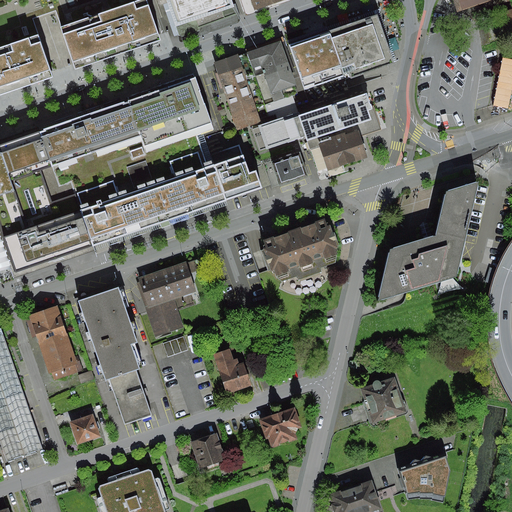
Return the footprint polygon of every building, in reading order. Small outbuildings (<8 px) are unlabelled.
[(144,0),(141,0),(60,28),(75,71),(160,42),(144,0)] [(160,0),(174,38),(236,17),(230,0),(160,0)] [(253,0),(257,10),(284,0),(253,0)] [(454,0),(458,11),(487,0),(454,0)] [(377,16),(331,32),(346,76),(348,74),(350,78),(394,62),(377,16)] [(346,76),(331,32),(292,46),(305,90),(346,76)] [(37,34),(0,46),(0,96),(52,79),(37,34)] [(283,41),(248,53),(265,105),(269,118),(275,115),(278,119),(298,112),(292,96),(299,94),(295,86),(298,85),(283,41)] [(248,53),(216,64),(238,130),(257,124),(261,120),(257,108),(265,105),(248,53)] [(109,109),(41,133),(53,170),(144,137),(148,148),(213,125),(196,78),(158,92),(109,109)] [(363,94),(296,116),(304,141),(306,140),(309,149),(318,147),(326,171),(366,158),(359,137),(381,130),(373,106),(368,108),(363,94)] [(79,192),(218,144),(213,125),(148,148),(144,137),(53,170),(59,188),(76,182),(79,192)] [(289,145),(286,125),(264,128),(267,148),(289,145)] [(53,170),(41,133),(0,146),(0,225),(16,272),(97,245),(79,192),(76,182),(59,188),(53,170)] [(218,144),(79,192),(97,245),(236,198),(223,159),(218,144)] [(223,159),(236,198),(276,184),(270,167),(262,169),(255,148),(223,159)] [(313,176),(306,153),(283,160),(290,183),(313,176)] [(388,248),(375,299),(452,275),(473,182),(443,191),(433,234),(388,248)] [(336,218),(260,244),(273,283),(294,276),(292,271),(303,267),(305,272),(321,267),(319,261),(331,257),(334,263),(350,257),(336,218)] [(189,265),(137,281),(156,340),(188,330),(181,310),(201,303),(189,265)] [(82,303),(126,428),(151,419),(135,374),(142,372),(133,347),(142,344),(122,289),(82,303)] [(64,307),(36,317),(59,382),(87,372),(64,307)] [(44,450),(2,329),(0,329),(0,438),(8,462),(44,450)] [(184,335),(164,343),(169,356),(189,349),(184,335)] [(239,346),(213,356),(227,396),(257,386),(249,364),(246,365),(239,346)] [(394,368),(356,379),(369,423),(407,412),(394,368)] [(294,407),(258,417),(267,448),(303,438),(294,407)] [(92,415),(71,422),(79,446),(101,439),(92,415)] [(216,432),(189,440),(199,470),(225,462),(216,432)] [(446,452),(400,467),(408,489),(420,488),(433,489),(446,492),(451,467),(446,452)] [(167,511),(151,468),(97,488),(105,511),(167,511)] [(374,478),(326,493),(332,511),(380,511),(384,511),(374,478)]
